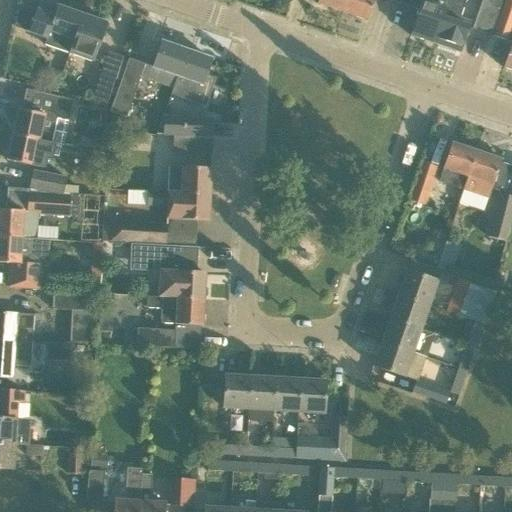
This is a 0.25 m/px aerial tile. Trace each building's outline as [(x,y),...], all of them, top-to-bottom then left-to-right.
[(341,13),(345,0),(317,0),(316,4),(341,13)] [(345,0),(341,13),(366,21),(373,0),(345,0)] [(397,0),(396,4),(414,10),(416,0),(397,0)] [(416,17),(409,36),(434,45),(443,19),(439,18),(445,0),(432,0),(431,5),(421,2),(418,10),(416,17)] [(443,19),(434,45),(459,53),(466,34),(468,27),(470,21),(459,17),(464,0),(445,0),(439,18),(443,19)] [(507,41),(511,24),(511,0),(504,0),(492,36),(507,41)] [(68,53),(82,15),(57,6),(56,8),(38,2),(27,33),(45,39),(43,45),(68,53)] [(498,10),(480,4),(472,29),(489,35),(498,10)] [(68,53),(93,62),(97,50),(106,23),(82,15),(68,53)] [(511,71),(511,38),(511,42),(509,49),(502,68),(511,71)] [(172,90),(186,51),(161,42),(155,61),(152,67),(127,59),(110,112),(125,118),(139,78),(172,90)] [(172,90),(171,94),(203,105),(212,80),(205,77),(205,76),(211,60),(186,51),(172,90)] [(91,101),(106,104),(121,57),(107,52),(91,101)] [(72,100),(24,90),(20,110),(17,110),(11,135),(39,141),(51,144),(51,142),(56,119),(67,121),(72,100)] [(185,118),(184,137),(212,138),(212,119),(185,118)] [(9,148),(6,161),(16,163),(25,165),(28,166),(29,166),(33,167),(42,169),(44,158),(49,159),(52,144),(39,142),(39,141),(11,135),(9,148)] [(211,140),(176,137),(174,137),(173,153),(210,154),(211,140)] [(462,190),(476,152),(451,143),(442,170),(438,182),(462,190)] [(462,190),(461,191),(487,200),(490,190),(503,193),(511,167),(500,163),(501,160),(476,152),(462,190)] [(408,200),(424,205),(436,167),(421,162),(408,200)] [(146,192),(208,195),(210,169),(182,168),(168,167),(167,191),(146,191),(146,192)] [(66,179),(32,171),(28,189),(62,196),(66,179)] [(146,192),(146,207),(166,207),(165,220),(179,220),(207,222),(208,195),(146,192)] [(0,236),(33,239),(35,240),(37,215),(68,217),(68,215),(78,216),(79,198),(70,198),(70,197),(28,194),(27,212),(0,210),(0,236)] [(487,238),(503,242),(511,207),(511,198),(498,195),(487,238)] [(100,242),(118,242),(118,241),(165,243),(166,223),(110,221),(110,222),(101,222),(100,242)] [(27,289),(41,290),(43,265),(32,264),(33,239),(0,236),(0,263),(9,264),(7,287),(27,289)] [(89,291),(98,292),(99,278),(100,249),(100,243),(92,243),(89,291)] [(451,267),(454,246),(442,244),(438,265),(451,267)] [(151,245),(150,271),(163,272),(196,274),(197,247),(164,246),(151,245)] [(397,296),(428,306),(436,282),(424,278),(406,271),(397,296)] [(163,272),(161,297),(203,300),(203,299),(206,298),(206,289),(204,287),(204,274),(196,274),(163,272)] [(470,281),(458,316),(473,321),(473,322),(483,325),(495,289),(470,281)] [(111,332),(113,294),(100,293),(98,332),(111,332)] [(91,312),(91,296),(52,294),(51,309),(71,310),(69,342),(93,343),(95,312),(91,312)] [(428,306),(397,296),(389,319),(420,330),(428,306)] [(161,297),(146,297),(146,308),(161,309),(160,323),(174,324),(174,325),(202,327),(203,300),(161,297)] [(0,339),(30,342),(32,316),(8,314),(0,313),(0,339)] [(420,330),(389,319),(381,342),(412,353),(420,330)] [(483,325),(473,322),(465,345),(475,349),(483,325)] [(174,331),(137,329),(136,346),(173,348),(174,331)] [(0,339),(0,378),(12,379),(13,367),(28,368),(30,342),(0,339)] [(381,342),(373,366),(403,377),(412,353),(381,342)] [(475,349),(465,345),(457,369),(466,372),(469,363),(475,349)] [(475,349),(469,363),(474,365),(479,350),(475,349)] [(466,372),(457,369),(449,392),(450,392),(449,393),(458,396),(466,372)] [(250,378),(225,376),(223,396),(222,409),(248,410),(250,378)] [(248,410),(273,412),(275,379),(250,378),(248,410)] [(298,413),(299,380),(275,379),(273,412),(298,413)] [(298,413),(323,414),(324,402),(325,382),(299,380),(298,413)] [(450,392),(449,392),(415,381),(411,393),(445,405),(449,393),(450,392)] [(0,443),(14,445),(26,446),(27,435),(28,420),(23,420),(24,404),(25,391),(13,391),(0,389),(0,443)] [(294,449),(296,449),(295,459),(343,462),(345,418),(330,417),(329,438),(295,436),(294,449)] [(0,443),(0,469),(12,470),(14,445),(0,443)] [(246,446),(220,445),(220,455),(246,457),(246,446)] [(26,446),(25,456),(50,457),(50,447),(48,447),(26,446)] [(270,458),(271,448),(246,446),(246,457),(270,458)] [(270,458),(295,459),(296,449),(294,449),(271,448),(270,458)] [(81,453),(68,453),(67,474),(80,475),(81,453)] [(232,472),(232,463),(207,461),(207,471),(232,472)] [(256,473),(257,464),(232,463),(232,472),(256,473)] [(257,464),(256,473),(281,475),(282,465),(257,464)] [(282,465),(281,475),(306,476),(307,467),(282,465)] [(138,511),(140,491),(141,475),(141,469),(125,468),(124,495),(128,496),(127,502),(113,501),(112,511),(138,511)] [(331,496),(332,478),(332,469),(319,468),(317,495),(331,496)] [(332,468),(332,469),(332,478),(356,479),(356,469),(332,468)] [(380,481),(381,471),(356,469),(356,479),(380,481)] [(101,502),(103,472),(87,471),(85,501),(101,502)] [(380,481),(381,481),(380,489),(390,489),(403,490),(404,482),(405,482),(406,472),(381,471),(380,481)] [(430,483),(430,474),(406,472),(405,482),(430,483)] [(430,474),(430,483),(428,511),(440,511),(441,501),(443,474),(430,474)] [(138,511),(164,511),(165,504),(149,503),(151,475),(141,475),(140,491),(138,511)] [(455,485),(480,486),(480,476),(456,475),(455,485)] [(504,488),(505,478),(480,476),(480,486),(504,488)] [(192,508),(193,480),(171,479),(169,507),(192,508)] [(452,511),(453,501),(441,501),(440,511),(452,511)]
